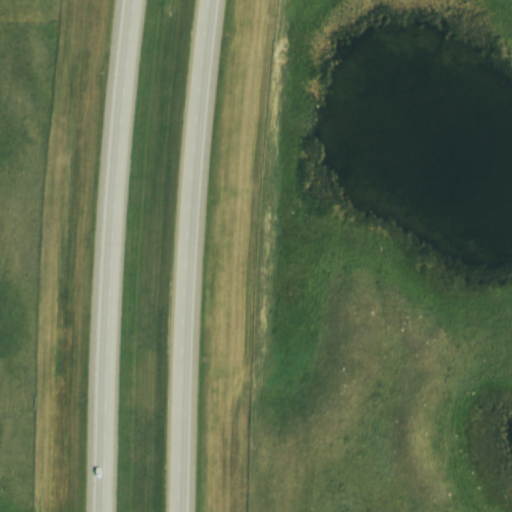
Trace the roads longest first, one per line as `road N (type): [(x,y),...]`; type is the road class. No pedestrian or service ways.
road 1 (motorway): [(187,511),(193,198),(220,0)]
road 2 (motorway): [(136,0),(112,200),(104,511)]
